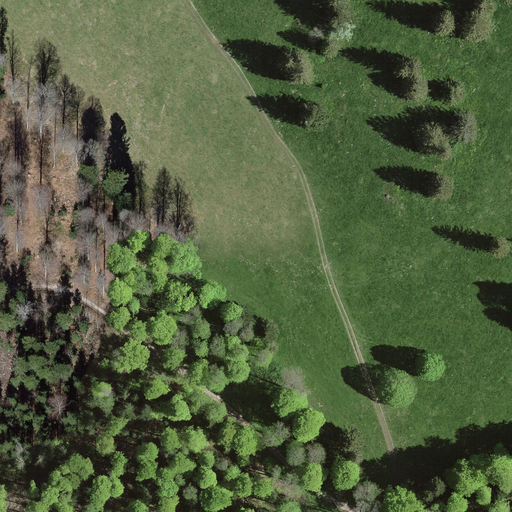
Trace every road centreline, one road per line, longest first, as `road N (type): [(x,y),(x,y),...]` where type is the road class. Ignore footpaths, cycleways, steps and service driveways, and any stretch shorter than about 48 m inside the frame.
road 1 (track): [(401,511),(402,480),(299,169),(183,0)]
road 2 (track): [(0,293),(33,286),(74,293),(211,394),(316,492),(365,511)]
